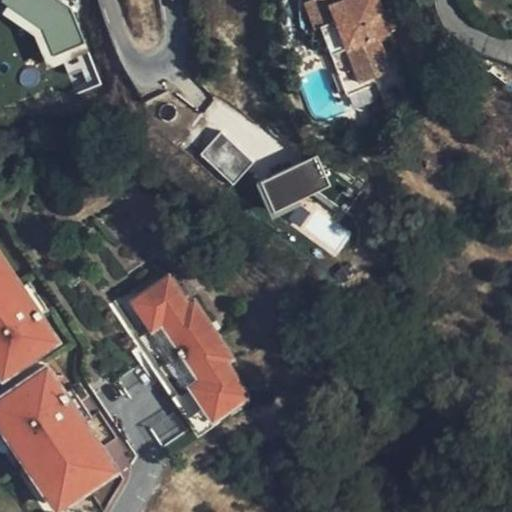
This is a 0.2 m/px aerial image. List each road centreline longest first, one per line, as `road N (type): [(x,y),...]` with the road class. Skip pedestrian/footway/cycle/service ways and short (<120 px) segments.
road 1 (residential): [(106,0),(120,37),(146,68),(171,62),(183,31),(177,0)]
road 2 (residential): [(122,511),(148,453),(114,390)]
